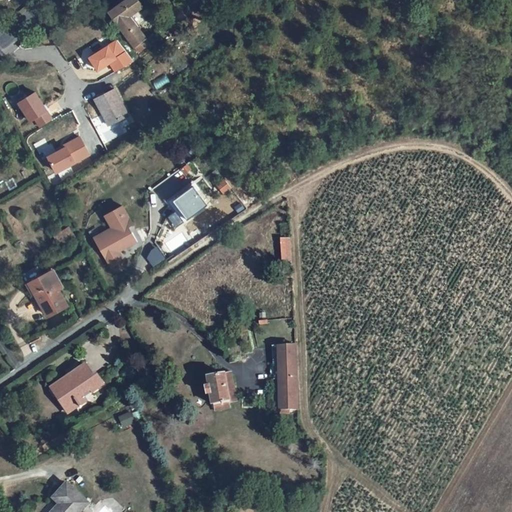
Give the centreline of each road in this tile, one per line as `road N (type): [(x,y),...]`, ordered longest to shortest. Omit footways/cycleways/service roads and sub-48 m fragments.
road 1 (track): [(325,511),(336,463),(308,408),(296,182)]
road 2 (unclassified): [(0,388),(224,231)]
